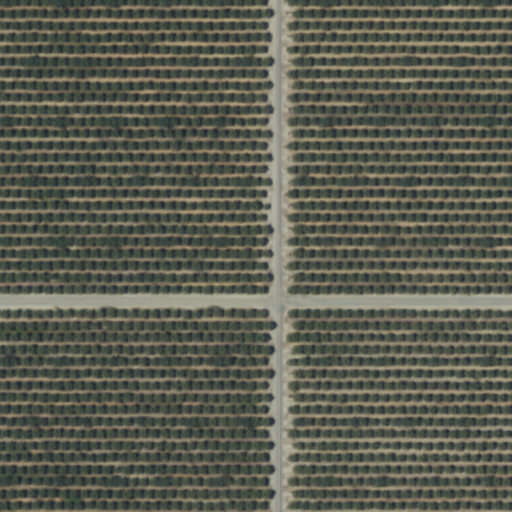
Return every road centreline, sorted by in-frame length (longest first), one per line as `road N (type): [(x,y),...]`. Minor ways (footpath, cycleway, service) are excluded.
road 1 (track): [(270,0),(269,511)]
road 2 (track): [(0,305),(511,305)]
